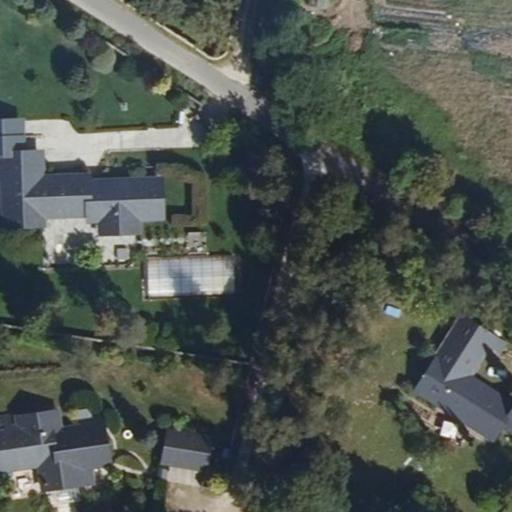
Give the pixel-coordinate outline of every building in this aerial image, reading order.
[(250,33),(256,0),(225,0),(220,27),(250,33)] [(0,134),(19,134),(18,116),(0,116),(0,134)] [(87,187),(87,175),(37,175),(36,149),(19,150),(19,134),(0,134),(0,225),(38,224),(38,214),(84,213),(84,218),(99,219),(100,233),(135,231),(134,218),(159,217),(158,182),(101,183),(101,187),(87,187)] [(504,344),(462,316),(458,323),(483,339),(459,375),(465,379),(489,341),(500,349),(504,344)] [(459,375),(483,339),(458,323),(414,388),(491,438),(503,420),(511,425),(511,406),(511,408),(465,379),(459,375)] [(107,461),(102,417),(82,419),(83,429),(58,433),(55,410),(20,415),(21,425),(9,427),(8,419),(0,419),(0,464),(40,459),(44,489),(95,482),(93,470),(78,472),(77,465),(107,461)] [(198,468),(204,438),(169,431),(163,461),(198,468)]
